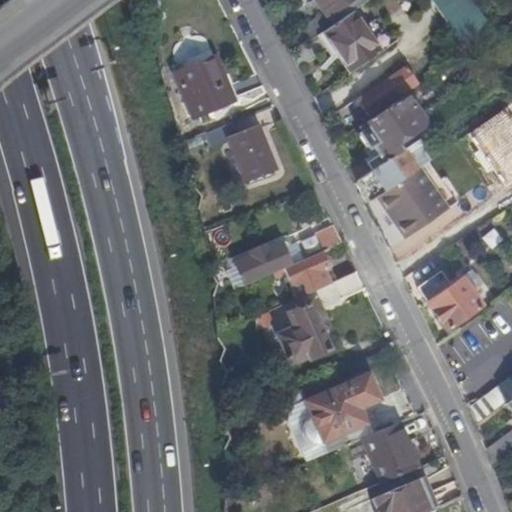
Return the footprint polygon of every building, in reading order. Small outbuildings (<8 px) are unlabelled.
[(315,0),(324,13),(303,27),(311,39),(321,33),(351,12),(365,2),(363,0),(315,0)] [(430,0),(438,12),(454,0),(430,0)] [(471,0),(454,0),(438,12),(467,53),(494,35),(471,0)] [(321,33),(348,73),(380,52),(351,12),(321,33)] [(225,85),(212,54),(172,71),(193,120),(229,104),(222,87),(225,85)] [(416,84),(405,68),(356,101),(367,117),(416,84)] [(363,159),(348,168),(355,182),(398,152),(415,141),(476,100),(466,84),(419,117),(404,96),(358,127),(360,132),(357,134),(357,136),(365,147),(368,148),(371,147),(376,155),(365,162),(363,159)] [(233,103),(225,85),(222,87),(229,104),(233,103)] [(244,181),(273,169),(254,124),(236,132),(232,121),(204,132),(208,143),(226,137),(244,181)] [(415,141),(398,152),(407,166),(424,154),(415,141)] [(398,152),(355,182),(365,202),(375,195),(411,171),(407,166),(398,152)] [(426,161),(414,169),(442,210),(455,202),(426,161)] [(411,171),(375,195),(389,214),(392,212),(397,220),(394,222),(404,237),(442,210),(414,169),(411,171)] [(392,212),(389,214),(394,222),(397,220),(392,212)] [(318,252),(340,243),(331,224),(314,233),(315,236),(306,240),(314,254),(318,252)] [(282,268),(288,265),(281,247),(237,266),(242,281),(272,267),(274,271),(282,268)] [(296,298),(328,283),(322,271),(326,268),(318,252),(314,254),(288,265),(282,268),(284,273),(296,298)] [(284,273),(282,268),(274,271),(259,278),(262,285),(274,280),(274,278),(284,273)] [(458,278),(467,290),(479,280),(470,268),(458,278)] [(339,299),(363,289),(355,271),(331,282),(339,299)] [(480,308),(467,290),(458,278),(448,285),(438,271),(416,287),(446,331),(480,308)] [(332,287),(319,293),(325,305),(338,299),(332,287)] [(315,321),(320,318),(313,301),(285,314),(292,327),(276,334),(288,362),(306,354),(307,357),(308,357),(310,357),(325,351),(326,350),(327,348),(318,328),(315,321)] [(266,312),(268,318),(280,313),(277,307),(266,312)] [(252,318),(254,328),(257,327),(257,328),(270,322),(268,318),(266,312),(252,318)] [(324,325),(320,318),(315,321),(318,328),(324,325)] [(357,409),(363,406),(377,400),(365,374),(303,402),(308,415),(304,417),(301,421),(298,426),(298,430),(299,435),(300,439),(303,443),(308,446),(313,447),(318,447),(322,445),(320,441),(352,428),(358,413),(357,409)] [(511,380),(478,405),(466,404),(470,412),(475,425),(503,404),(511,397),(511,380)] [(511,416),(511,427),(485,449),(491,465),(511,449),(511,397),(503,404),(511,416)] [(325,452),(359,438),(372,432),(363,406),(357,409),(358,413),(352,428),(320,441),(322,445),(325,452)] [(402,473),(415,467),(396,422),(372,432),(359,438),(379,483),(402,473)] [(428,511),(432,510),(418,477),(369,498),(375,511),(428,511)] [(362,511),(375,511),(369,498),(358,502),(362,511)]
